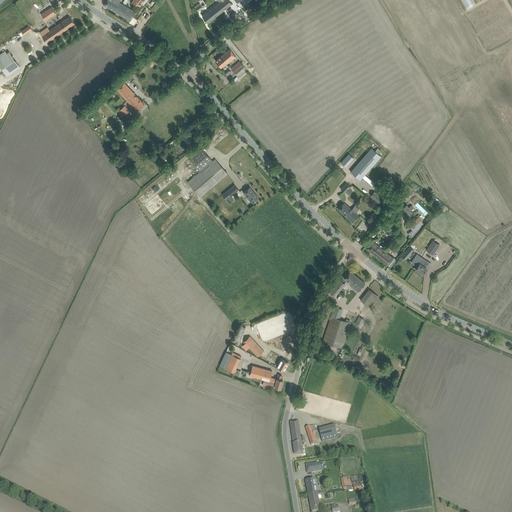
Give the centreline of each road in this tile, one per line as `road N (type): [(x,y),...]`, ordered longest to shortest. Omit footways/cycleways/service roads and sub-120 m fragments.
road 1 (unclassified): [(296,511),(284,409),(315,300),(354,251)]
road 2 (tertiary): [(186,70),(354,251)]
road 3 (tertiary): [(354,251),(430,308),(511,344)]
road 4 (tertiary): [(79,0),(186,70)]
